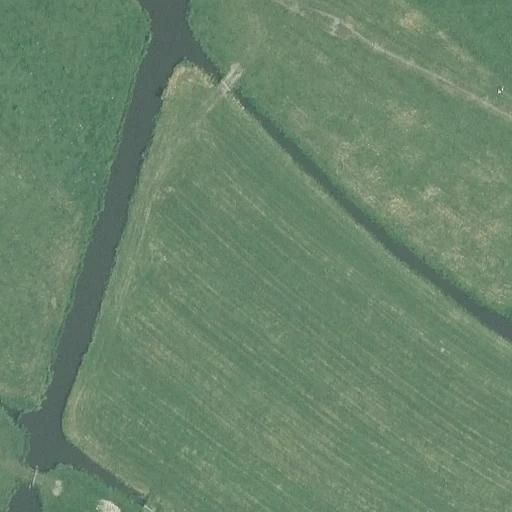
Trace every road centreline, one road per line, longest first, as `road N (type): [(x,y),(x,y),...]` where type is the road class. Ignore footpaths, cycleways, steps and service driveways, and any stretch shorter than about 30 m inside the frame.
road 1 (track): [(511,109),(278,0)]
road 2 (track): [(216,120),(217,91),(235,74),(224,0)]
